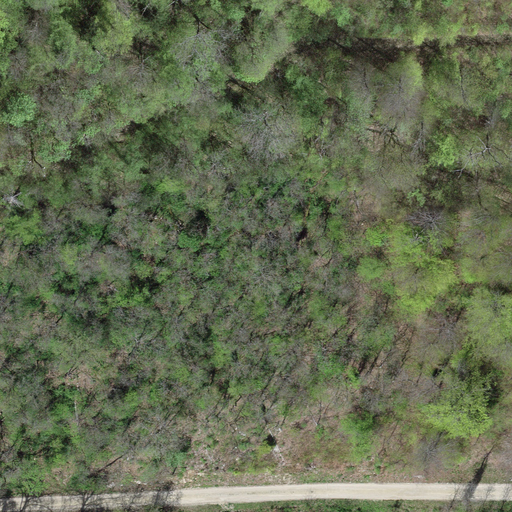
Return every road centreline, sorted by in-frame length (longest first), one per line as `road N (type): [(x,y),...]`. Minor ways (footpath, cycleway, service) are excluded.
road 1 (track): [(511,36),(299,46),(100,133),(0,165)]
road 2 (track): [(511,494),(0,505)]
